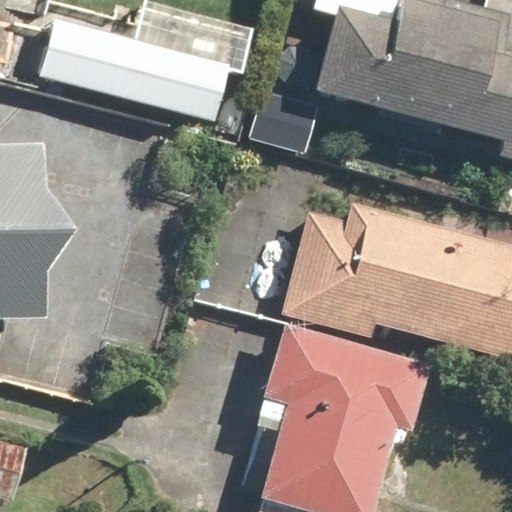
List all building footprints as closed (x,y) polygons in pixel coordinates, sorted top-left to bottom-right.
[(34,79),(205,124),(219,71),(231,74),(244,23),(154,0),(137,0),(126,42),(49,22),(34,79)] [(511,0),(401,0),(398,15),(340,1),(320,84),(510,131),(504,152),(511,153),(511,0)] [(0,322),(30,322),(28,279),(56,235),(29,195),(27,149),(0,149),(0,322)] [(511,234),(355,197),(349,222),(308,212),(285,306),(374,327),(378,309),(511,340),(511,234)] [(380,511),(423,361),(287,323),(260,419),(288,427),(264,511),(380,511)] [(24,448),(0,443),(0,503),(13,506),(24,448)]
